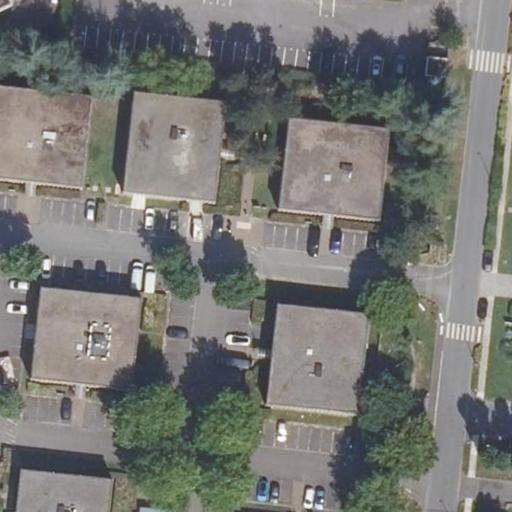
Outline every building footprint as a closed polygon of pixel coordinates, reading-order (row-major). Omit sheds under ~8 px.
[(0,0),(0,10),(14,4),(11,0),(0,0)] [(446,61),(429,58),(426,77),(443,80),(446,61)] [(93,92),(0,80),(0,176),(25,180),(24,192),(35,193),(37,181),(81,186),(93,92)] [(230,99),(136,89),(125,191),(218,201),(224,155),(237,157),(238,146),(225,144),(230,99)] [(394,127),(292,115),(280,209),(326,215),(324,227),(336,229),(337,216),(382,222),(394,127)] [(144,293),(42,280),(30,375),(77,380),(75,393),(86,395),(88,382),(132,388),(144,293)] [(367,309),(273,299),(268,346),(256,344),(255,355),(267,357),(262,401),(356,411),(367,309)] [(168,415),(154,413),(152,428),(166,430),(168,415)] [(110,511),(115,473),(20,463),(14,511),(110,511)]
